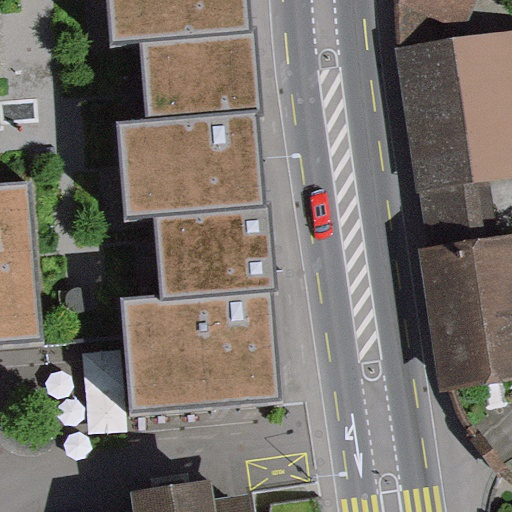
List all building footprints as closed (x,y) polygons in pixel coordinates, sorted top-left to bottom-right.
[(143,146),(262,139),(253,0),(104,0),(109,75),(139,74),(143,146)] [(469,0),(392,0),(388,11),(454,37),(469,0)] [(511,45),(396,61),(414,194),(511,180),(511,45)] [(262,139),(143,146),(117,149),(124,249),(154,247),(269,239),(262,139)] [(0,192),(0,352),(39,349),(26,191),(0,192)] [(269,239),(154,247),(160,322),(120,325),(129,438),(284,426),(269,239)] [(511,245),(425,260),(445,387),(511,376),(511,245)]
